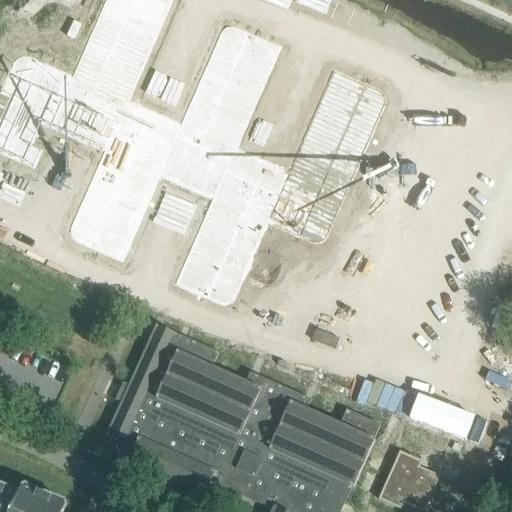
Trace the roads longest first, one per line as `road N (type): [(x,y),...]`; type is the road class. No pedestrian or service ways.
road 1 (residential): [(511,447),(143,288)]
road 2 (residential): [(143,288),(67,460)]
road 3 (residential): [(143,288),(0,217)]
